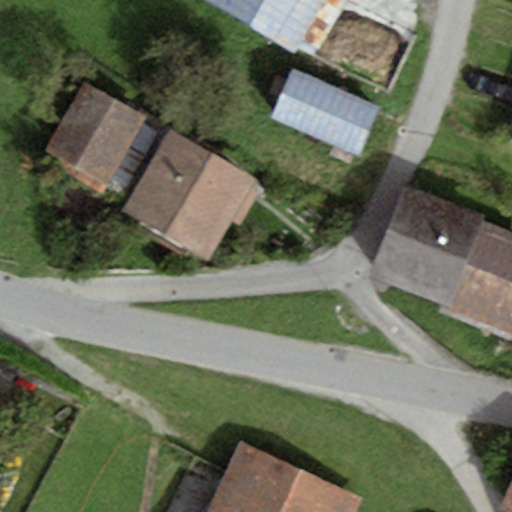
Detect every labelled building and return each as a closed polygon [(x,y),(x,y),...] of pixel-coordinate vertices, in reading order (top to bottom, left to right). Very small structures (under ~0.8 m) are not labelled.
[(326,0),(203,0),(297,52),(326,0)] [(380,107),(292,68),(270,119),(358,157),(380,107)] [(145,118),(84,83),(44,151),(106,186),(145,118)] [(257,179),(170,129),(122,211),(209,260),(257,179)] [(484,217),(404,185),(368,275),(448,307),(482,221),(484,217)] [(511,233),(482,221),(448,307),(511,331),(511,233)] [(352,511),(360,497),(242,438),(205,511),(352,511)] [(511,511),(511,478),(499,510),(505,511),(504,511),(511,511)]
